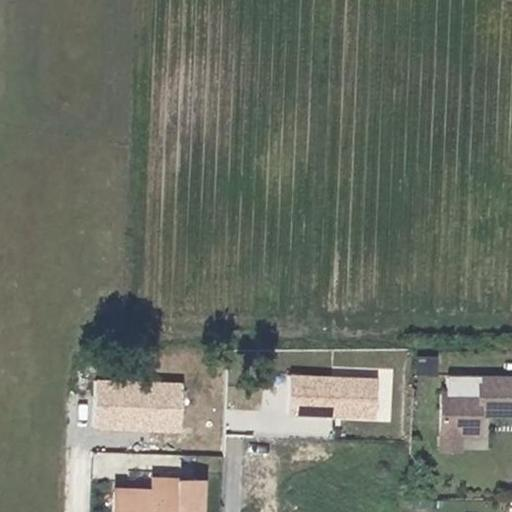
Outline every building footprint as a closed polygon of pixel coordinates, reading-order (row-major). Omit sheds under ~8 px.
[(118,371),(130,371),(130,357),(118,357),(118,371)] [(130,357),(130,371),(142,372),(142,358),(130,357)] [(479,392),(441,392),(441,435),(461,435),(480,435),(480,415),(480,411),(490,411),(490,415),(511,415),(511,376),(479,377),(479,392)] [(461,435),(441,435),(441,450),(461,450),(461,435)] [(127,490),(125,511),(197,511),(199,481),(152,479),(151,490),(127,490)] [(125,511),(127,490),(114,489),(112,511),(125,511)]
